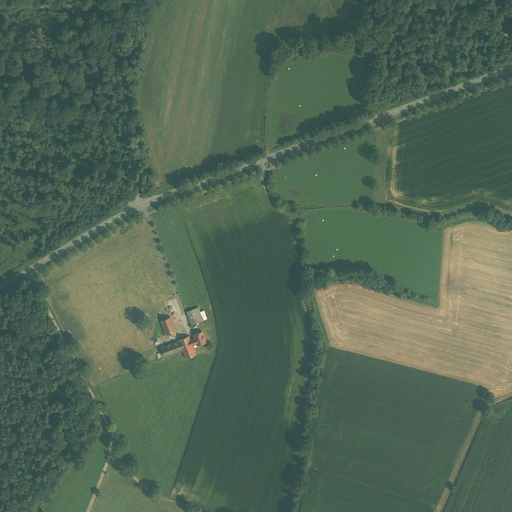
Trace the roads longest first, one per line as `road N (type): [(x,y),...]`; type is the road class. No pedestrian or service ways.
road 1 (tertiary): [(139,206),(511,68)]
road 2 (track): [(362,0),(351,41),(276,69),(269,157)]
road 3 (track): [(63,177),(126,0)]
road 4 (tertiary): [(0,287),(139,206)]
road 5 (tertiary): [(0,161),(122,191),(139,206)]
